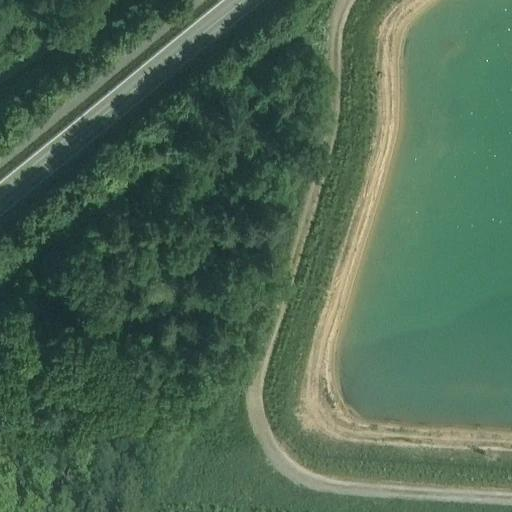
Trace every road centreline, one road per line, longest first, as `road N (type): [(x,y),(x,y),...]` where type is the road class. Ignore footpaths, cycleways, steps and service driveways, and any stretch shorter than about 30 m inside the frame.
road 1 (track): [(511,498),(336,487),(283,465),(261,427),(255,382),(330,124),(338,32),(349,0)]
road 2 (secondary): [(0,194),(237,0)]
road 3 (unclassified): [(112,0),(0,79)]
